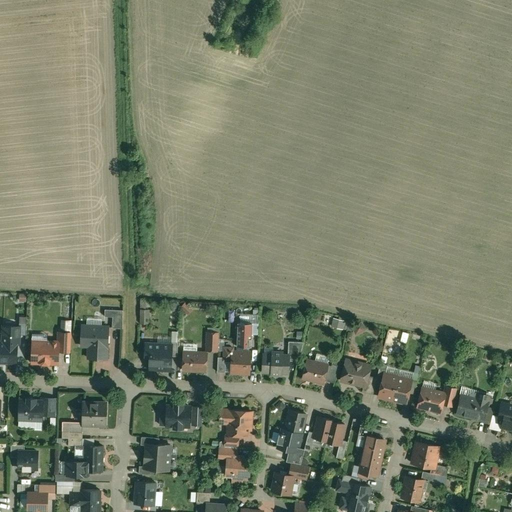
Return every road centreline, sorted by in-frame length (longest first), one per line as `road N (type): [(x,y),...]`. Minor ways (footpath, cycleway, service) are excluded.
road 1 (track): [(119,0),(125,385)]
road 2 (residential): [(125,385),(267,390)]
road 3 (residential): [(267,390),(403,420)]
road 4 (residential): [(118,511),(125,385)]
road 5 (residential): [(0,378),(125,385)]
